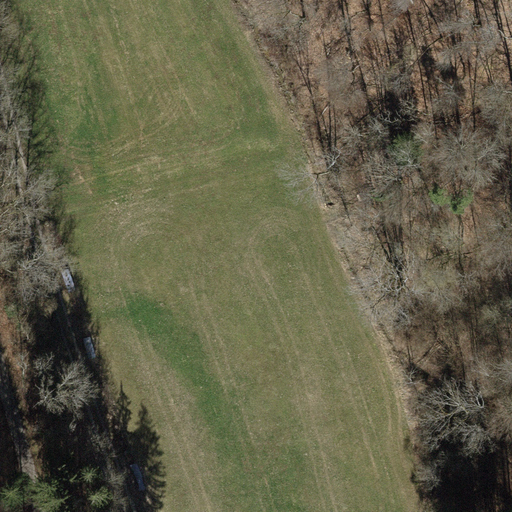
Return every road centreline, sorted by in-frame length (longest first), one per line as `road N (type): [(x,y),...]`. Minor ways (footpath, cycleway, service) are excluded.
road 1 (track): [(135,511),(47,255),(0,74)]
road 2 (unclassified): [(32,511),(0,353)]
